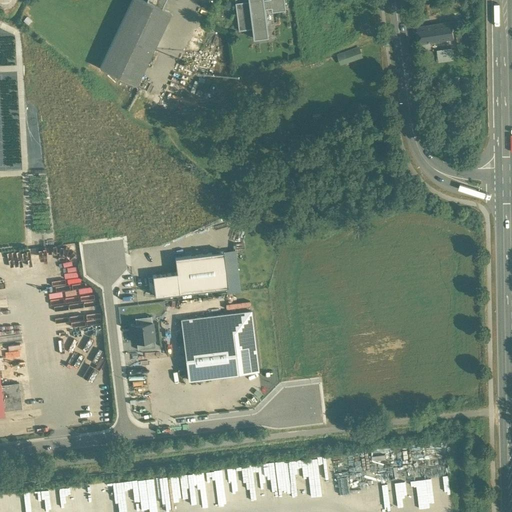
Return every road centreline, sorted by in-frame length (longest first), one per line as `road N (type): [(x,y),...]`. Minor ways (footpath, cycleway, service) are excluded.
road 1 (primary): [(506,178),(509,511)]
road 2 (residential): [(395,0),(417,145),(433,167),(463,179)]
road 3 (unclassified): [(125,434),(297,412)]
road 4 (unclassified): [(125,434),(105,263)]
road 5 (primary): [(505,0),(506,127)]
road 6 (unclassified): [(0,450),(125,434)]
